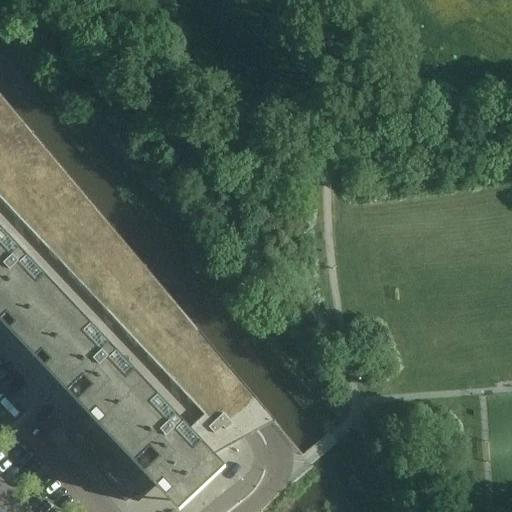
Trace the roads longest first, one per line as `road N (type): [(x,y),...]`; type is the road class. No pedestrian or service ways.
road 1 (unknown): [(268,476),(0,182)]
road 2 (residential): [(105,511),(0,401)]
